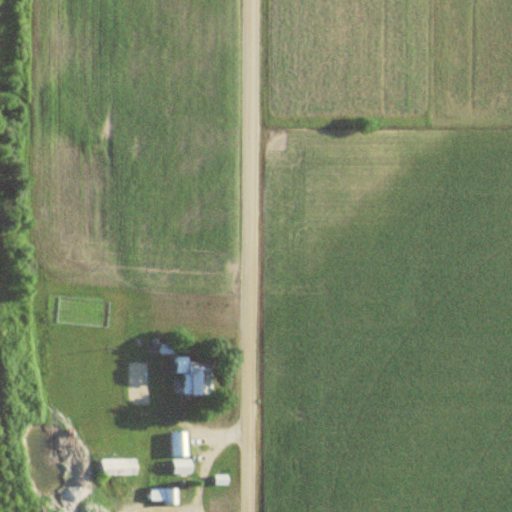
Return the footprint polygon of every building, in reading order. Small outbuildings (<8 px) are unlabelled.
[(218,316),(226,316),(226,295),(218,295),(218,316)] [(185,363),(185,376),(188,376),(188,395),(207,395),(207,363),(185,363)] [(185,457),(185,432),(169,432),(169,457),(185,457)] [(99,459),(99,476),(135,476),(135,459),(99,459)] [(188,460),(171,460),(171,474),(188,474),(188,460)] [(207,489),(207,511),(229,511),(229,489),(207,489)]
